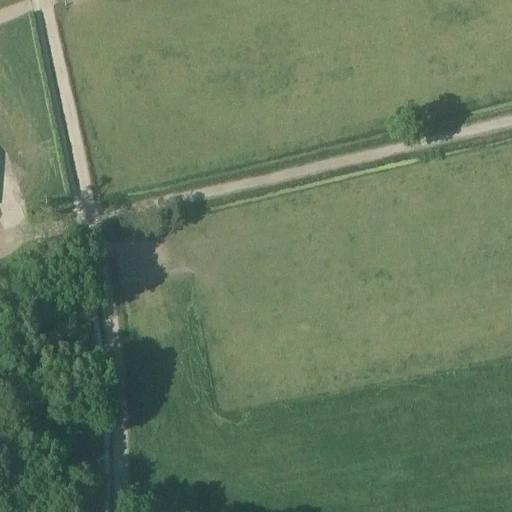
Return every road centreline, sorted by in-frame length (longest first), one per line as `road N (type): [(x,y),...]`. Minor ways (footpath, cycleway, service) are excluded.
road 1 (track): [(49,0),(114,345),(120,511)]
road 2 (unknown): [(81,222),(511,118)]
